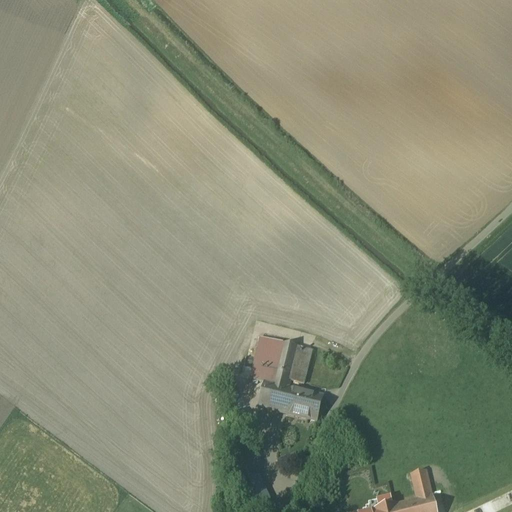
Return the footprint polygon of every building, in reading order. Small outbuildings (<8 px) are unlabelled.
[(298,349),(261,340),(250,381),(264,384),(288,390),(298,349)] [(319,352),(303,349),(302,357),(318,359),(319,352)] [(288,390),(264,384),(258,409),(317,424),(323,399),(288,390)] [(241,459),(230,464),(240,485),(251,480),(241,459)] [(426,473),(410,477),(416,502),(432,498),(431,493),(426,473)] [(251,480),(240,485),(252,511),(270,502),(258,477),(251,480)] [(416,502),(398,506),(398,511),(435,511),(432,498),(416,502)]
